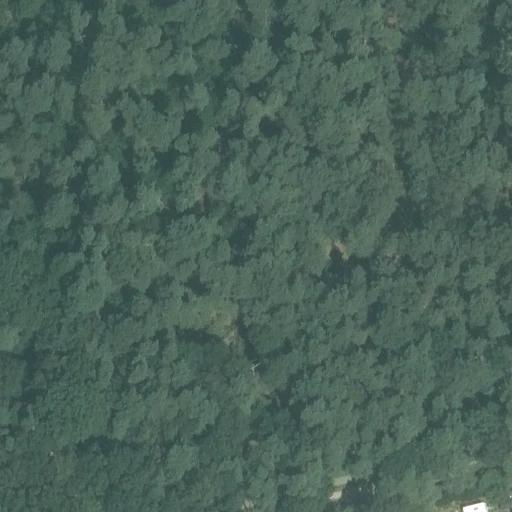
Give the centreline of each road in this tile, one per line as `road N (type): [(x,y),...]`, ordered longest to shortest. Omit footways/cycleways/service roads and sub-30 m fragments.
road 1 (track): [(511,456),(287,511)]
road 2 (track): [(0,367),(99,511)]
